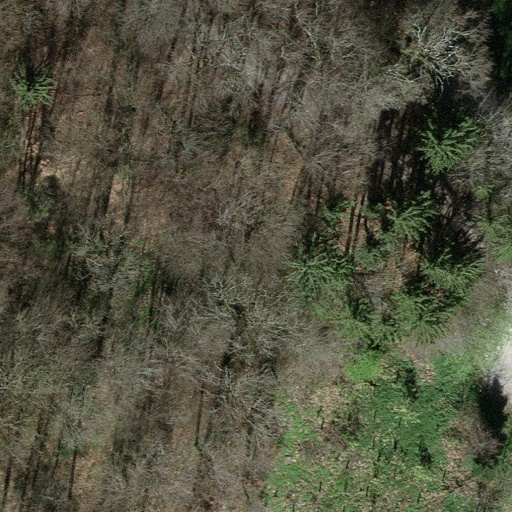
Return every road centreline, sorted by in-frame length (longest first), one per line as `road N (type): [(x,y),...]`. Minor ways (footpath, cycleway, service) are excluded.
road 1 (track): [(130,0),(511,256)]
road 2 (track): [(413,0),(511,137)]
